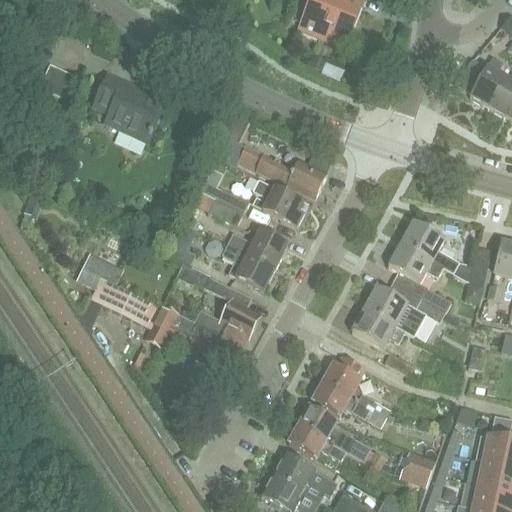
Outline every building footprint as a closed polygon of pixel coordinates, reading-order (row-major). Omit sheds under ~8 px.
[(365,0),(364,0),(311,0),(299,31),(344,50),(365,0)] [(471,102),(492,114),(509,84),(497,77),(503,67),(494,62),(471,102)] [(73,81),(48,70),(37,93),(62,105),(73,81)] [(147,100),(125,90),(106,81),(92,111),(109,119),(105,128),(146,148),(161,116),(144,108),(147,100)] [(511,125),(511,86),(509,84),(492,114),(511,125)] [(315,205),(327,180),(297,166),(294,174),(244,151),(236,168),(315,205)] [(252,210),(263,215),(261,217),(296,234),(307,210),(273,193),(257,185),(252,195),(263,201),(261,205),(255,202),(252,210)] [(213,204),(242,218),(248,206),(220,192),(219,194),(204,187),(200,196),(214,203),(213,204)] [(242,218),(213,204),(207,217),(236,231),(242,218)] [(185,254),(196,234),(182,226),(166,257),(190,270),(195,259),(185,254)] [(458,267),(439,256),(445,246),(412,227),(399,250),(441,273),(442,272),(453,279),(467,286),(483,290),(491,255),(475,251),(471,270),(458,267)] [(226,250),(275,273),(287,250),(258,235),(251,248),(232,238),(226,250)] [(494,279),(511,282),(511,250),(501,248),(494,279)] [(221,261),(233,267),(227,278),(263,296),(275,273),(226,250),(221,261)] [(437,281),(441,273),(399,250),(387,272),(419,290),(427,276),(437,281)] [(100,282),(115,290),(123,275),(99,263),(89,258),(74,288),(93,297),(100,282)] [(130,323),(150,333),(161,313),(115,290),(100,282),(93,297),(89,303),(130,323)] [(232,293),(210,282),(205,293),(226,304),(232,293)] [(490,290),(486,303),(498,306),(502,292),(490,290)] [(404,335),(413,341),(425,319),(439,327),(445,317),(420,303),(414,314),(375,292),(362,314),(403,337),(404,335)] [(426,293),(420,303),(445,317),(451,307),(426,293)] [(216,323),(200,315),(193,327),(161,311),(161,312),(224,343),(223,346),(240,354),(247,340),(249,341),(260,321),(230,305),(219,325),(216,323)] [(161,312),(161,313),(150,333),(143,345),(161,353),(168,339),(204,357),(205,356),(220,363),(218,366),(228,372),(230,368),(232,369),(240,354),(223,346),(224,343),(161,312)] [(403,337),(362,314),(350,336),(382,355),(390,342),(397,347),(403,337)] [(486,355),(472,351),(467,373),(481,376),(486,355)] [(421,376),(415,372),(390,358),(384,368),(408,382),(411,378),(418,382),(421,376)] [(333,370),(321,389),(369,415),(369,414),(372,415),(371,417),(385,424),(390,415),(374,406),(354,394),(359,385),(358,385),(364,375),(342,362),(336,372),(333,370)] [(363,424),(369,415),(321,389),(311,407),(337,422),(343,412),(363,424)] [(298,430),(345,457),(345,456),(359,464),(379,475),(385,463),(369,454),(370,452),(333,431),(335,427),(309,412),(298,430)] [(385,424),(371,417),(366,425),(380,433),(385,424)] [(345,457),(298,430),(288,448),(314,463),(320,454),(340,466),(345,457)] [(444,458),(452,460),(460,437),(452,434),(444,458)] [(484,467),(511,473),(511,446),(489,442),(484,467)] [(408,456),(398,483),(425,493),(435,466),(408,456)] [(452,460),(444,458),(436,480),(444,483),(452,460)] [(274,480),(273,481),(302,497),(308,487),(329,499),(335,488),(285,460),(280,470),(276,469),(271,477),(274,480)] [(479,491),(511,497),(511,473),(484,467),(479,491)] [(444,483),(436,480),(428,502),(446,508),(452,493),(442,490),(444,483)] [(300,511),(295,509),(302,497),(273,481),(273,482),(269,481),(265,489),(267,492),(262,502),(279,511),(300,511)] [(511,511),(511,497),(479,491),(474,511),(511,511)] [(398,511),(384,504),(379,511),(364,511),(343,500),(336,511),(398,511)] [(445,511),(446,508),(428,502),(424,511),(445,511)]
